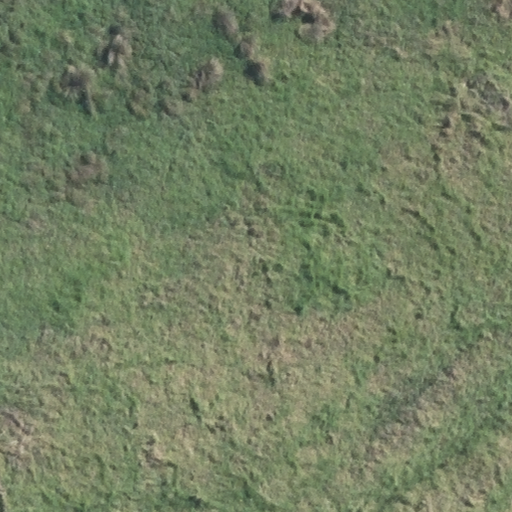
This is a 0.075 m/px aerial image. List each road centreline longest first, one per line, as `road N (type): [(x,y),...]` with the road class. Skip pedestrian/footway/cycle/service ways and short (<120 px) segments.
road 1 (trunk): [(440,220),(59,511)]
road 2 (unclassified): [(440,220),(228,0)]
